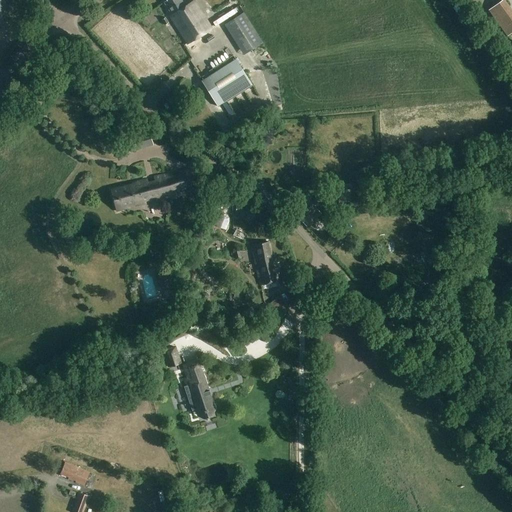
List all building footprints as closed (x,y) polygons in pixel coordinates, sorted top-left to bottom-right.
[(185,7),(180,0),(169,0),(165,3),(172,14),(169,16),(187,43),(211,28),(193,1),(185,7)] [(511,12),(503,0),(501,0),(488,10),(507,36),(511,32),(511,12)] [(213,23),(215,26),(235,14),(233,10),(213,23)] [(228,23),(247,52),(249,51),(261,43),(262,43),(243,13),(228,23)] [(152,36),(159,32),(155,25),(148,29),(152,36)] [(216,107),(251,85),(235,59),(200,81),(216,107)] [(226,125),(222,113),(206,119),(211,131),(226,125)] [(131,133),(124,136),(126,144),(134,142),(131,133)] [(117,210),(129,207),(129,206),(134,205),(134,206),(146,203),(145,201),(154,199),(155,201),(194,191),(188,168),(179,170),(180,174),(173,175),(172,172),(171,172),(155,176),(155,180),(148,181),(147,178),(131,182),(132,184),(111,189),(117,210)] [(342,202),(350,202),(349,188),(342,189),(335,190),(336,203),(342,202)] [(306,225),(320,212),(308,199),(294,212),(306,225)] [(204,207),(199,214),(210,221),(214,214),(204,207)] [(272,259),(270,251),(272,251),(270,241),(253,243),(255,256),(261,284),(280,281),(276,258),(272,259)] [(157,277),(159,286),(171,283),(169,274),(157,277)] [(275,316),(288,305),(280,296),(268,306),(267,305),(260,311),(267,319),(274,314),(275,316)] [(175,347),(163,351),(168,366),(180,362),(175,347)] [(186,386),(184,386),(192,411),(195,410),(197,414),(202,412),(203,413),(209,411),(208,410),(214,408),(198,362),(185,367),(189,379),(184,381),(186,386)] [(85,485),(91,472),(65,462),(61,473),(69,477),(69,479),(85,485)] [(57,511),(60,511),(68,491),(58,488),(51,510),(57,511)] [(71,511),(83,511),(90,497),(79,492),(71,511)]
